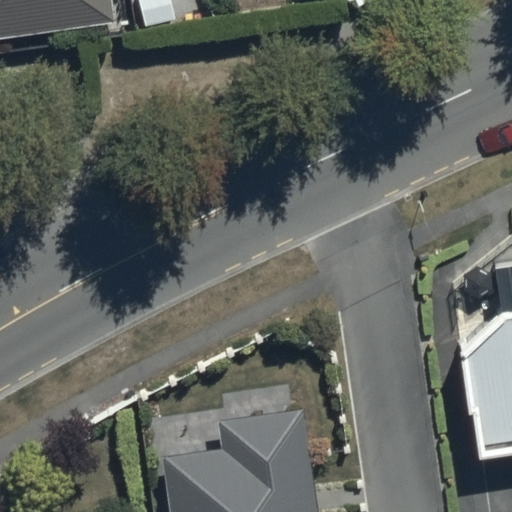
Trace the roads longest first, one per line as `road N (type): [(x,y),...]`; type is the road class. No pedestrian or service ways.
road 1 (residential): [(323,156),(371,271),(407,511)]
road 2 (tertiary): [(0,319),(323,156)]
road 3 (tertiary): [(323,156),(511,68)]
